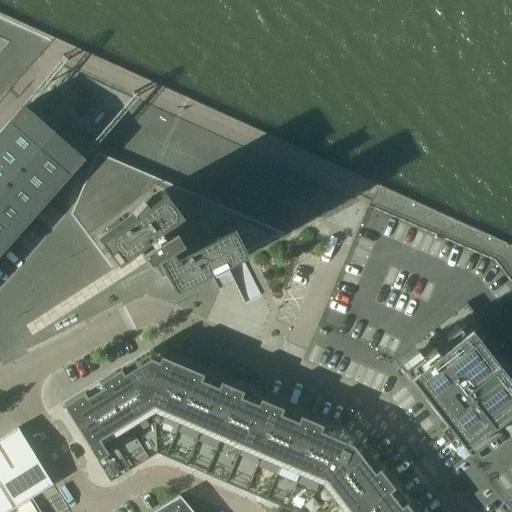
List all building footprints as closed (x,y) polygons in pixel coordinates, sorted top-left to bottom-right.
[(0,251),(81,159),(21,106),(0,130),(0,251)] [(283,232),(96,153),(68,214),(109,268),(146,240),(149,244),(138,251),(145,263),(156,256),(159,261),(157,262),(170,289),(283,232)] [(392,359),(392,360),(463,451),(511,412),(511,363),(464,303),(392,359)] [(412,511),(404,502),(400,505),(388,491),(393,487),(378,468),(373,471),(352,444),(319,430),(322,424),(299,415),(297,420),(280,413),(282,407),(259,398),(257,403),(240,396),(242,390),(219,380),(217,386),(200,379),(202,373),(160,355),(157,360),(149,357),(123,373),(120,368),(98,381),(102,386),(86,395),(83,390),(62,403),(96,459),(107,452),(98,438),(152,405),(324,479),(350,511),(412,511)] [(107,452),(96,459),(109,480),(156,451),(297,511),(350,511),(324,479),(152,405),(98,438),(107,452)] [(0,511),(6,511),(51,485),(16,428),(0,438),(0,511)] [(511,511),(511,491),(501,500),(510,511),(511,511)] [(193,511),(179,494),(149,511),(193,511)]
